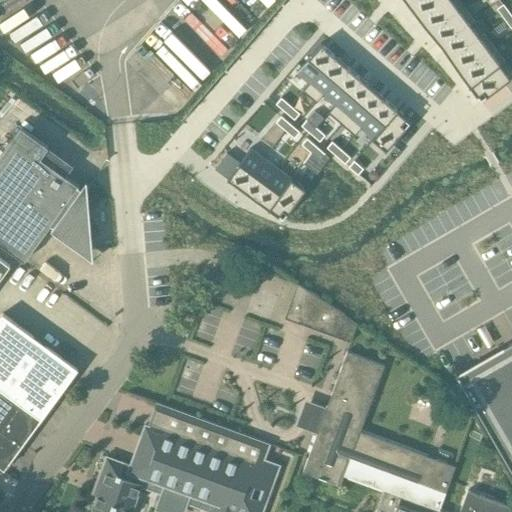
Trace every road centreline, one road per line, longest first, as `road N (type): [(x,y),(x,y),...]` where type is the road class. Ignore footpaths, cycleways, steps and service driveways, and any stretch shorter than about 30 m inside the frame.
road 1 (unclassified): [(10,511),(139,337),(125,180)]
road 2 (residential): [(299,1),(435,118),(450,122),(464,115),(469,92),(393,0)]
road 3 (residential): [(299,1),(172,147)]
